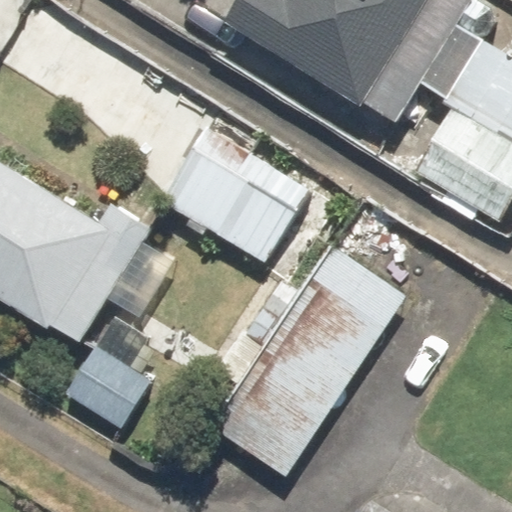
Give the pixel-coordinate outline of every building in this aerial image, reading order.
[(248,0),(228,27),(334,104),(344,91),(394,124),(419,87),(511,136),(511,54),(460,26),(476,1),(474,0),(248,0)] [(511,159),(449,124),(423,169),(499,212),(511,188),(511,159)] [(198,152),(166,204),(267,266),(299,214),(198,152)] [(0,161),(0,298),(85,347),(144,244),(0,161)] [(219,433),(291,479),(405,304),(332,257),(219,433)] [(157,386),(101,345),(66,394),(122,434),(157,386)]
